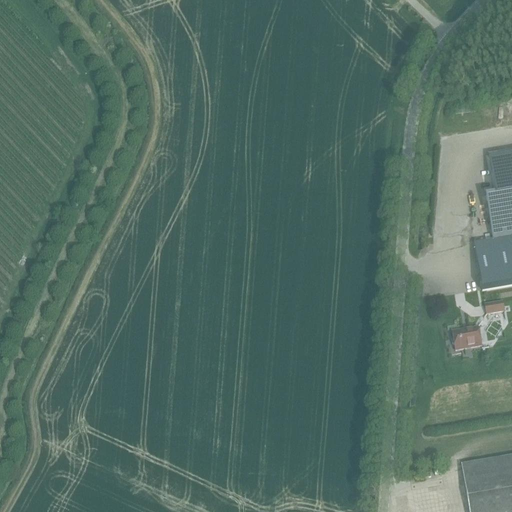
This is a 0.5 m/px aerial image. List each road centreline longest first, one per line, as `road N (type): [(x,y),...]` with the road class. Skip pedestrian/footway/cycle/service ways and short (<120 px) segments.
road 1 (track): [(75,0),(114,47),(137,102),(128,142),(30,345),(0,458)]
road 2 (tertiary): [(384,511),(409,140),(421,91),(449,35)]
